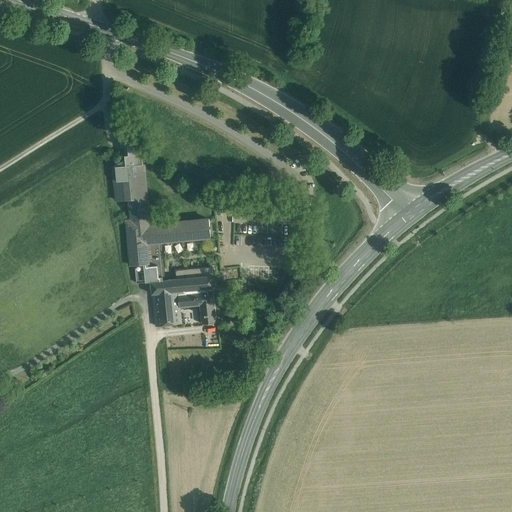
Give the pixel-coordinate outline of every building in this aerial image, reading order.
[(209,219),(149,225),(143,156),(142,148),(125,143),(126,155),(126,160),(112,168),(115,201),(130,199),(132,220),(127,221),(131,265),(135,265),(137,283),(151,281),(164,280),(159,241),(211,236),(209,219)] [(213,267),(186,269),(183,269),(183,270),(176,270),(177,279),(178,291),(185,291),(216,288),(214,275),(213,267)] [(199,293),(186,295),(185,291),(178,291),(177,279),(164,280),(151,281),(152,294),(153,294),(154,309),(164,308),(164,302),(179,300),(180,307),(200,305),(199,293)] [(213,292),(199,293),(200,305),(202,323),(217,322),(216,316),(214,294),(213,292)] [(220,293),(214,294),(216,316),(228,315),(226,297),(221,298),(220,293)] [(179,300),(164,302),(164,308),(154,309),(156,326),(182,323),(180,307),(179,300)]
